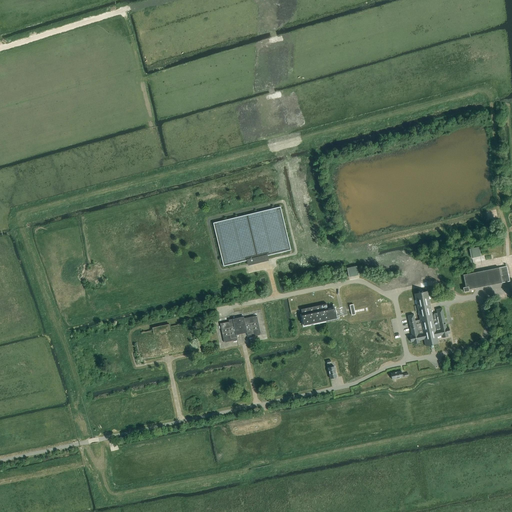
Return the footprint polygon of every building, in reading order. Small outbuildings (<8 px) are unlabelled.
[(247,261),(248,266),(269,261),(267,256),(291,251),(281,207),(213,223),(223,266),(247,261)] [(469,249),(471,258),(481,256),(479,247),(469,249)] [(357,266),(347,268),(349,277),(359,275),(357,266)] [(506,267),(463,276),(466,288),(463,288),(464,292),(469,291),(469,290),(510,282),(506,267)] [(414,314),(408,316),(412,336),(410,336),(411,342),(413,342),(414,344),(420,343),(419,340),(424,339),(426,346),(431,345),(431,348),(434,347),(433,345),(439,344),(438,339),(448,337),(448,334),(450,334),(449,328),(447,328),(442,308),(436,310),(437,313),(432,314),(427,291),(415,294),(420,320),(415,321),(414,314)] [(327,305),(301,310),(304,326),(337,318),(335,309),(328,310),(327,305)] [(232,319),(233,321),(220,324),(224,343),(237,340),(236,335),(247,333),(248,338),(261,335),(257,316),(244,319),(244,317),(232,319)] [(142,333),(141,330),(134,331),(140,360),(194,349),(189,323),(170,327),(170,325),(153,328),(154,331),(142,333)] [(331,361),(327,362),(331,379),(337,378),(334,366),(331,367),(330,364),(331,363),(331,361)] [(392,380),(409,377),(408,374),(402,375),(402,371),(391,373),(392,380)]
